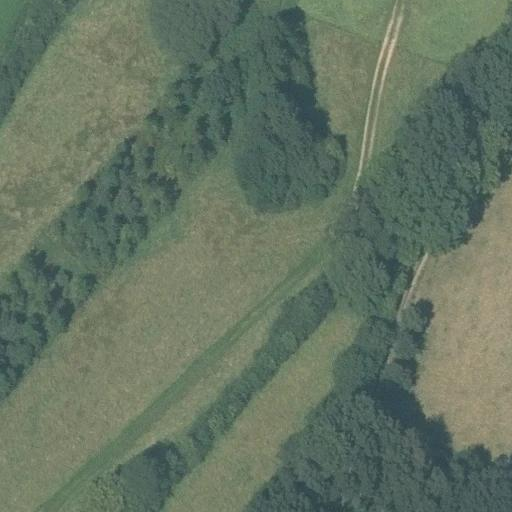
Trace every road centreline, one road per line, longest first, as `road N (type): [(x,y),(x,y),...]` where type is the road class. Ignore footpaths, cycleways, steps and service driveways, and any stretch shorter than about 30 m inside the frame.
road 1 (track): [(511,118),(430,234),(373,402),(297,511)]
road 2 (track): [(351,196),(399,0)]
